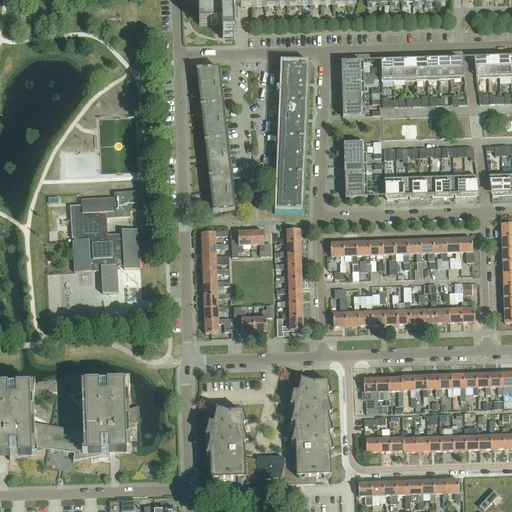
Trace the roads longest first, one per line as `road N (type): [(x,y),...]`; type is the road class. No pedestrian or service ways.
road 1 (residential): [(188,362),(178,56)]
road 2 (residential): [(347,357),(355,468),(511,467)]
road 3 (residential): [(0,497),(189,491)]
road 4 (residential): [(457,48),(479,144),(484,214)]
road 5 (residential): [(324,52),(318,220)]
road 6 (residential): [(318,220),(484,214)]
road 7 (residential): [(178,56),(324,52)]
road 8 (residential): [(347,357),(487,353)]
road 9 (residential): [(487,353),(484,214)]
road 10 (residential): [(318,220),(323,357)]
road 11 (residential): [(188,362),(323,357)]
road 12 (residential): [(324,52),(457,48)]
road 13 (residential): [(189,491),(188,362)]
